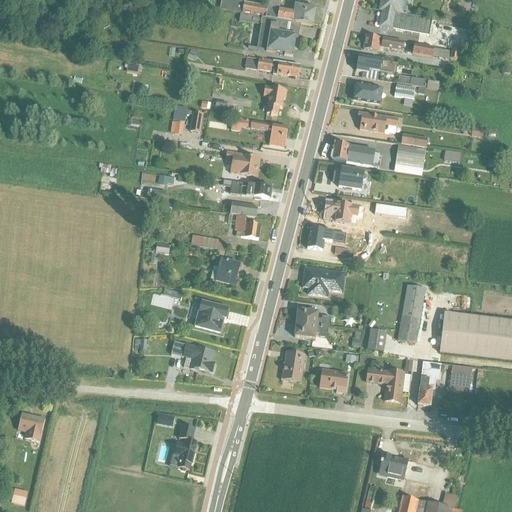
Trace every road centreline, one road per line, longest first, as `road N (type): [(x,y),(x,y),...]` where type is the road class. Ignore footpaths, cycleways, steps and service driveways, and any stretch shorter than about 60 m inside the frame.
road 1 (secondary): [(244,405),(348,0)]
road 2 (residential): [(244,405),(511,438)]
road 3 (residential): [(0,381),(244,405)]
